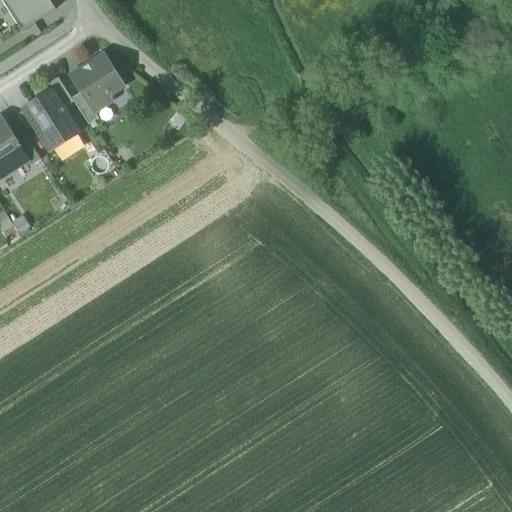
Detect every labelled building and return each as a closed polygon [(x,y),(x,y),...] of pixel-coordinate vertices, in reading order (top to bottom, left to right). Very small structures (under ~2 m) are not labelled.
[(1,0),(22,33),(56,11),(49,0),(1,0)] [(82,94),(94,114),(95,113),(111,103),(108,98),(123,88),(104,57),(72,78),(82,94)] [(53,93),(64,110),(74,104),(59,80),(48,87),(52,93),(53,93)] [(36,129),(49,150),(77,132),(64,110),(53,93),(52,93),(28,108),(40,127),(36,129)] [(72,100),(89,126),(99,120),(95,113),(94,114),(82,94),(72,100)] [(24,111),(36,129),(40,127),(28,108),(24,111)] [(188,122),(177,113),(168,125),(179,133),(188,122)] [(0,181),(29,163),(13,137),(2,120),(0,121),(0,181)] [(29,163),(32,168),(42,161),(23,131),(13,137),(29,163)] [(14,228),(5,212),(0,215),(0,231),(2,235),(14,228)]
